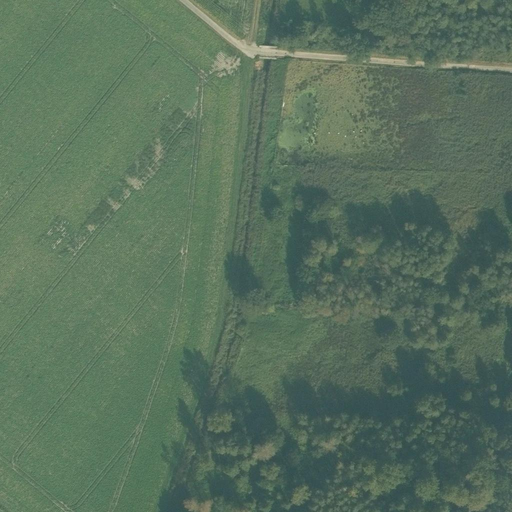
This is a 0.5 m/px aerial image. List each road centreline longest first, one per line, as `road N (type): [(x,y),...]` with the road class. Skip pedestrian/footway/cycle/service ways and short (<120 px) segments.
road 1 (track): [(159,511),(220,336),(258,0)]
road 2 (track): [(511,71),(243,50),(181,0)]
road 3 (track): [(511,394),(480,511)]
